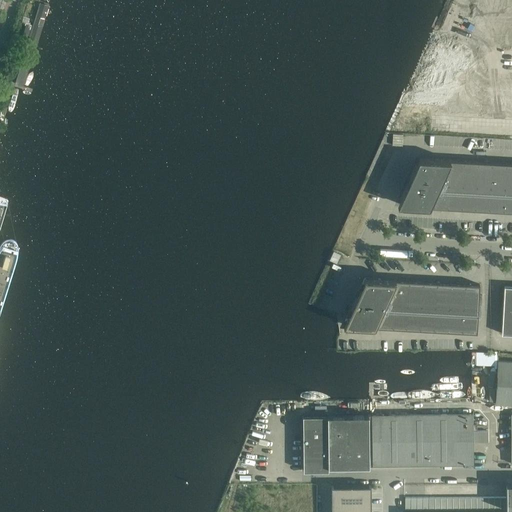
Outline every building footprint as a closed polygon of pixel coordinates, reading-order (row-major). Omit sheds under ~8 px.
[(511,0),(501,0),(476,59),(511,61),(511,0)] [(48,6),(40,3),(29,41),(36,43),(48,6)] [(24,88),(33,58),(25,55),(16,85),(24,88)] [(511,163),(419,158),(418,158),(397,204),(511,211),(511,163)] [(364,277),(353,301),(368,302),(379,278),(364,277)] [(379,278),(368,302),(384,303),(394,279),(379,278)] [(408,280),(394,279),(384,303),(393,303),(407,304),(408,280)] [(408,280),(407,304),(421,305),(422,281),(408,280)] [(422,281),(421,305),(435,306),(436,282),(422,281)] [(436,282),(435,306),(449,306),(450,282),(436,282)] [(450,282),(449,306),(463,307),(464,283),(450,282)] [(464,283),(463,307),(478,308),(479,297),(479,284),(464,283)] [(511,286),(504,286),(503,310),(511,310),(511,286)] [(353,301),(343,324),(357,325),(368,302),(353,301)] [(368,302),(357,325),(374,326),(384,303),(368,302)] [(384,303),(374,326),(392,327),(393,303),(384,303)] [(393,303),(392,327),(406,328),(407,304),(393,303)] [(407,304),(406,328),(420,329),(421,305),(407,304)] [(421,305),(420,329),(434,329),(435,306),(421,305)] [(435,306),(434,329),(448,330),(449,306),(435,306)] [(449,306),(448,330),(462,331),(463,307),(449,306)] [(463,307),(462,331),(477,332),(478,315),(478,308),(463,307)] [(511,310),(503,310),(501,334),(511,334),(511,310)] [(495,403),(511,404),(511,360),(497,360),(495,403)] [(472,413),(371,414),(372,429),(372,464),(472,463),(472,436),(477,436),(485,436),(485,423),(477,423),(472,423),(472,413)] [(306,415),(302,415),(303,470),(306,470),(328,470),(328,466),(372,465),(372,464),(372,429),(371,414),(327,415),(306,415)] [(333,485),(331,485),(331,511),(370,511),(371,489),(371,485),(369,485),(369,486),(333,486),(333,485)] [(506,496),(405,497),(405,508),(506,508),(506,496)]
